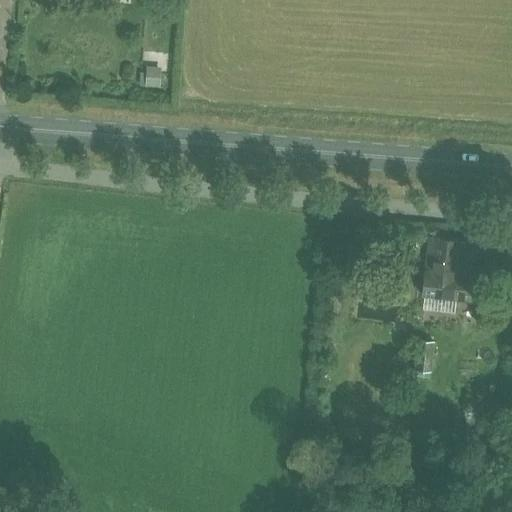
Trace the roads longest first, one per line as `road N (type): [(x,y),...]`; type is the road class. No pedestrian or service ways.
road 1 (unclassified): [(511,215),(0,168)]
road 2 (primary): [(0,127),(511,167)]
